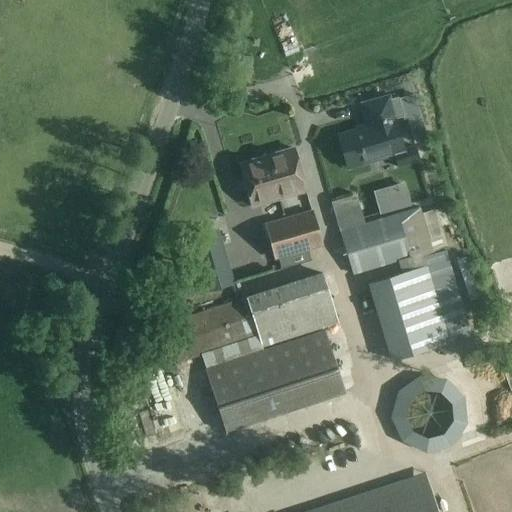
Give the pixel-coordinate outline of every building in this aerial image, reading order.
[(364,128),(338,135),(347,167),(365,162),(365,161),(394,152),(402,150),(398,136),(400,135),(395,118),(402,116),(403,119),(407,118),(414,144),(427,140),(414,94),(398,98),(398,97),(390,100),(389,96),(361,104),(367,124),(368,127),(364,128)] [(402,150),(394,152),(398,167),(419,161),(415,146),(402,150)] [(293,148),(266,156),(239,163),(252,206),(305,190),(293,148)] [(419,206),(340,230),(354,275),(397,262),(401,273),(367,283),(391,361),(451,342),(434,288),(430,275),(431,275),(440,273),(434,254),(421,213),(419,206)] [(265,225),(275,257),(321,244),(312,211),(265,225)] [(181,278),(186,296),(230,283),(215,231),(185,240),(194,274),(181,278)] [(246,297),(258,336),(262,348),(338,323),(322,273),(246,297)] [(168,367),(258,336),(246,297),(154,327),(168,367)] [(324,329),(205,368),(225,432),(345,392),(324,329)] [(501,384),(467,394),(472,411),(506,402),(501,384)] [(439,511),(434,493),(415,499),(409,480),(307,511),(439,511)]
